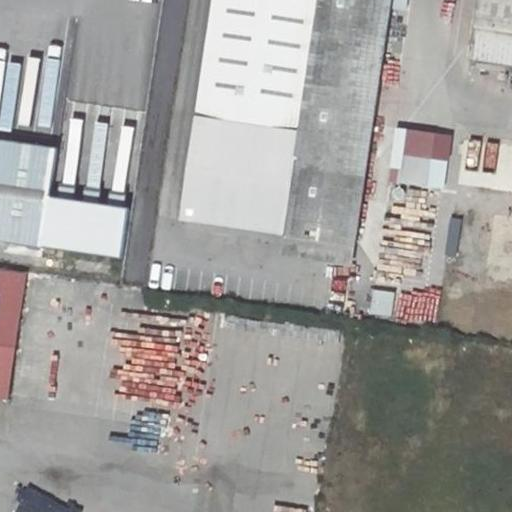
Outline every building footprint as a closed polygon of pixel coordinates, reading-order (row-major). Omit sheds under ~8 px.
[(213,0),(181,221),(344,246),(356,237),(391,0),(213,0)] [(511,0),(480,0),(476,30),(511,35),(511,0)] [(511,35),(476,30),(471,59),(511,65),(511,35)] [(52,198),(59,149),(0,140),(0,241),(124,260),(132,209),(52,198)] [(429,161),(402,157),(398,185),(425,189),(429,161)] [(0,397),(7,398),(25,277),(0,272),(0,397)] [(336,394),(343,328),(225,315),(218,381),(336,394)]
